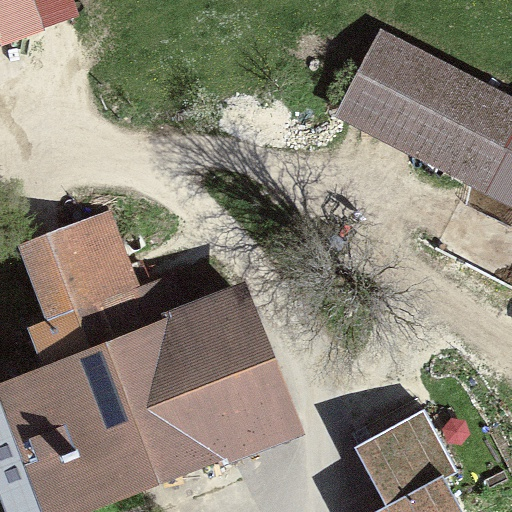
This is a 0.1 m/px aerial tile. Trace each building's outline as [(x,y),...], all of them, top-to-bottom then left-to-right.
[(32,0),(0,0),(0,33),(40,19),(32,0)] [(511,107),(384,39),(346,110),(490,188),(511,146),(511,107)] [(511,146),(490,188),(511,199),(511,146)] [(0,386),(0,476),(14,511),(38,511),(291,418),(241,284),(185,305),(171,269),(137,281),(98,181),(16,213),(63,333),(54,337),(60,352),(51,356),(54,364),(0,386)] [(466,511),(425,431),(368,460),(388,498),(372,506),(374,511),(466,511)]
